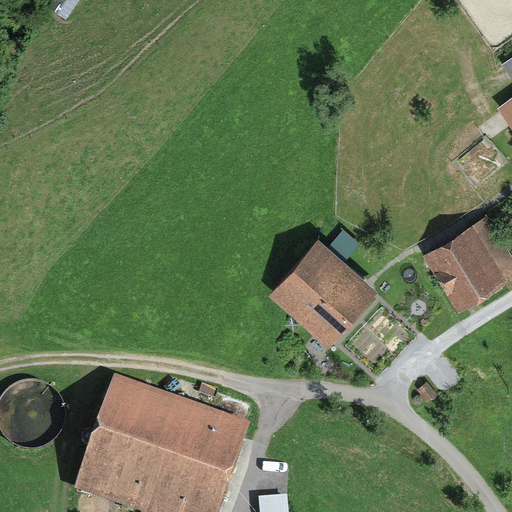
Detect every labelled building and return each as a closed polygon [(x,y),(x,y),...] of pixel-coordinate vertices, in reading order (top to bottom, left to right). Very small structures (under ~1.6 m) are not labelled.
[(511,99),(497,111),(511,130),(511,99)] [(482,218),(422,251),(452,304),(511,271),(482,218)] [(365,288),(309,239),(265,288),(321,338),(365,288)] [(496,348),(478,330),(447,361),(465,380),(496,348)] [(210,511),(241,426),(108,379),(69,486),(142,511),(210,511)] [(385,511),(383,482),(345,485),(347,511),(385,511)] [(261,495),(262,511),(289,511),(288,493),(261,495)]
